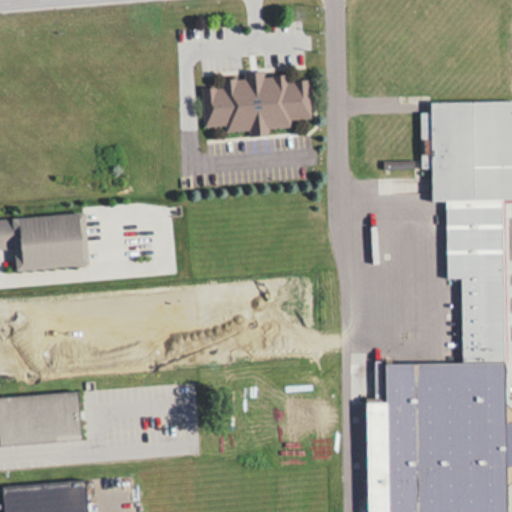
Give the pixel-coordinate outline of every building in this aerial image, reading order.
[(209,86),(312,75),(317,119),(213,130),(209,86)] [(511,200),(511,100),(441,101),(441,112),(429,112),(429,168),(441,167),(441,201),(455,201),(511,200)] [(511,362),(511,200),(455,201),(456,278),(469,278),(470,362),(511,362)] [(14,269),(87,265),(84,212),(0,217),(0,248),(13,248),(14,269)] [(511,511),(377,511),(375,404),(395,404),(394,363),(470,362),(511,362),(511,511)] [(0,397),(83,390),(87,440),(9,447),(7,431),(0,431),(0,397)] [(86,511),(85,479),(0,484),(0,511),(86,511)]
